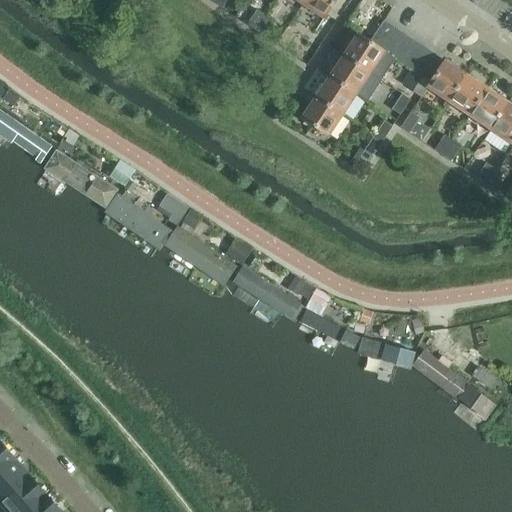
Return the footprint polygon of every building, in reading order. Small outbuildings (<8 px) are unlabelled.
[(222,9),(227,0),(216,0),(214,4),(222,9)] [(324,20),(337,0),(306,0),(303,5),(324,20)] [(257,11),(247,26),(255,31),(265,16),(257,11)] [(263,37),(274,22),(265,16),(255,31),(263,37)] [(384,22),(369,43),(381,51),(396,30),(384,22)] [(286,30),(276,46),(284,51),(294,36),(286,30)] [(396,30),(381,51),(392,58),(406,36),(396,30)] [(369,43),(358,35),(344,56),(371,74),(381,81),(395,60),(392,58),(381,51),(369,43)] [(406,36),(392,58),(395,60),(402,64),(416,43),(406,36)] [(416,43),(402,64),(411,70),(425,49),(416,43)] [(425,49),(411,70),(421,77),(435,56),(425,49)] [(330,77),(357,95),(371,74),(344,56),(330,77)] [(435,56),(421,77),(422,78),(431,84),(445,62),(435,56)] [(449,103),(467,77),(445,62),(431,84),(427,89),(449,103)] [(411,70),(404,81),(405,86),(413,91),(422,78),(421,77),(411,70)] [(316,97),(343,115),(357,95),(330,77),(316,97)] [(467,77),(449,103),(470,117),(487,91),(467,77)] [(413,91),(412,92),(421,98),(427,89),(431,84),(422,78),(413,91)] [(487,91),(470,117),(491,131),(508,104),(487,91)] [(9,92),(5,98),(15,105),(19,98),(9,92)] [(410,100),(401,95),(391,109),(400,115),(410,100)] [(302,119),(329,137),(343,115),(316,97),(302,119)] [(511,106),(508,104),(491,131),(511,145),(511,142),(511,106)] [(0,110),(0,139),(43,169),(56,149),(0,110)] [(419,119),(411,113),(400,129),(409,134),(419,119)] [(392,127),(384,122),(374,136),(383,142),(392,127)] [(69,130),(65,137),(68,139),(66,142),(74,146),(80,137),(69,130)] [(368,154),(373,157),(383,142),(374,136),(364,152),(368,154)] [(444,136),(434,151),(443,157),(453,142),(444,136)] [(451,162),(461,147),(453,142),(443,157),(451,162)] [(364,152),(364,151),(361,156),(357,154),(352,161),(364,170),(373,157),(368,154),(364,152)] [(60,153),(46,174),(107,214),(121,194),(60,153)] [(487,164),(476,180),(484,185),(495,169),(487,164)] [(133,173),(121,165),(112,179),(125,188),(133,173)] [(493,191),(503,175),(495,169),(484,185),(493,191)] [(189,209),(167,195),(161,206),(182,220),(189,209)] [(122,198),(108,218),(160,255),(174,235),(122,198)] [(203,216),(191,209),(183,222),(194,231),(203,216)] [(180,230),(166,251),(227,290),(240,269),(180,230)] [(237,239),(226,255),(243,265),(253,250),(237,239)] [(247,268),(236,286),(295,324),(306,307),(247,268)] [(296,276),(288,289),(298,296),(306,283),(296,276)] [(308,310),(300,325),(354,355),(363,340),(308,310)] [(372,313),(364,310),(359,322),(368,325),(372,313)] [(420,318),(411,321),(416,337),(425,334),(420,318)] [(365,340),(360,358),(413,372),(418,354),(365,340)] [(472,350),(466,360),(477,367),(483,357),(472,350)] [(487,424),(499,408),(427,355),(415,371),(487,424)] [(498,380),(478,367),(471,376),(492,390),(498,380)] [(0,472),(15,459),(0,441),(0,472)] [(15,459),(0,472),(0,504),(31,477),(15,459)] [(31,477),(0,504),(0,505),(1,505),(7,511),(27,511),(47,495),(31,477)] [(61,511),(47,495),(27,511),(61,511)]
